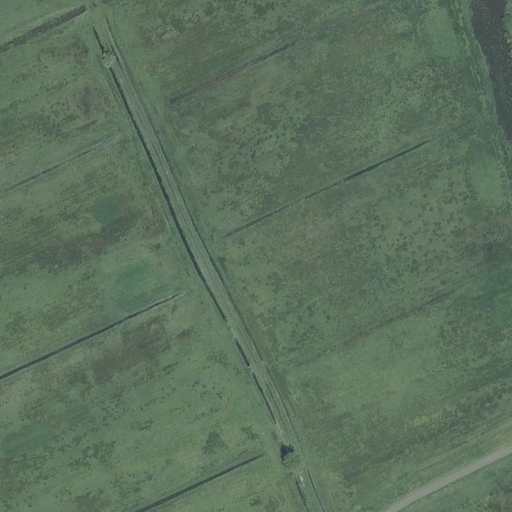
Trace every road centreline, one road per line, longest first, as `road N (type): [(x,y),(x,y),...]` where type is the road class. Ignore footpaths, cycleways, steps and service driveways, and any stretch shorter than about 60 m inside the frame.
road 1 (track): [(316,511),(92,0)]
road 2 (unclassified): [(388,511),(511,447)]
